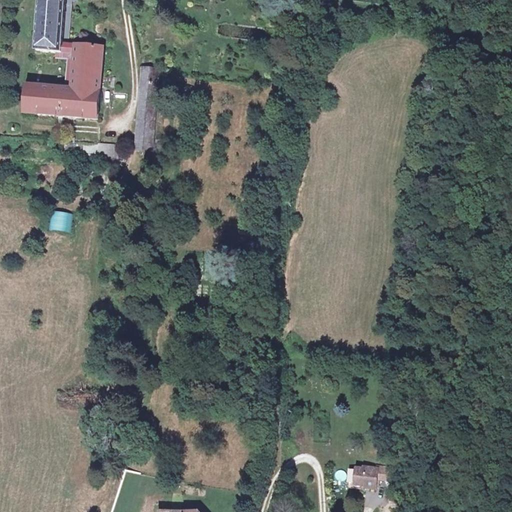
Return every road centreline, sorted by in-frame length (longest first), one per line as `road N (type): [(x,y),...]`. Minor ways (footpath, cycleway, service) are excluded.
road 1 (track): [(511,282),(482,329),(427,511)]
road 2 (track): [(112,126),(126,118),(134,85),(124,0)]
